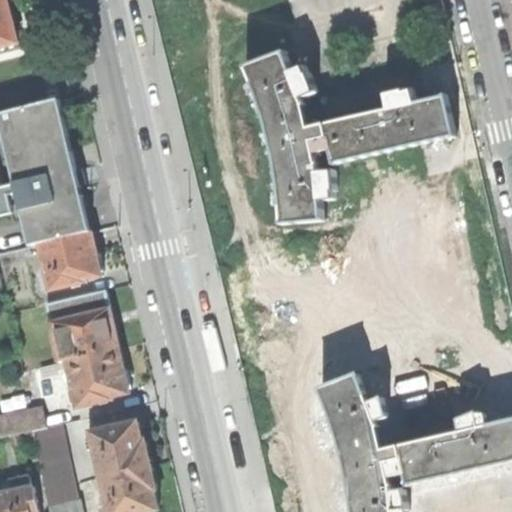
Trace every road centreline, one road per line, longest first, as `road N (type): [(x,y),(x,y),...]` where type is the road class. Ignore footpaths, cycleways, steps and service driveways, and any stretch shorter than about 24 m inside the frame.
road 1 (secondary): [(228,511),(106,0)]
road 2 (residential): [(511,165),(474,0)]
